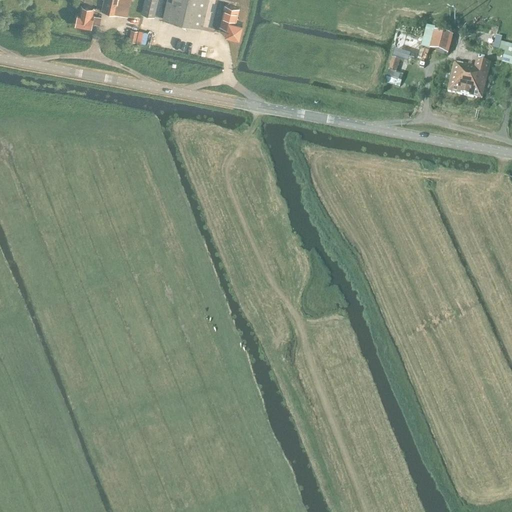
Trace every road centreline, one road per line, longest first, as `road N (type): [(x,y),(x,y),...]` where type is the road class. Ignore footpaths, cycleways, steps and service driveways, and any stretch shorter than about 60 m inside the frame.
road 1 (unclassified): [(511,154),(0,59)]
road 2 (track): [(369,511),(298,318),(268,279),(230,168),(262,108)]
